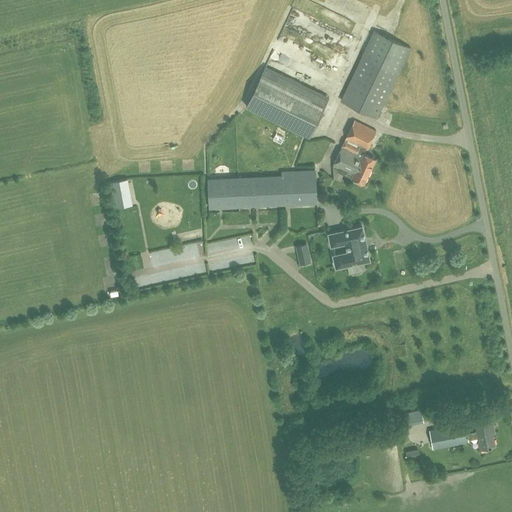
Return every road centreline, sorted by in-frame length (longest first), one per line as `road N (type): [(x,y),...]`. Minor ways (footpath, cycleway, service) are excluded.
road 1 (unknown): [(497,267),(334,300),(268,255),(238,250),(73,288)]
road 2 (unclassified): [(511,341),(444,0)]
